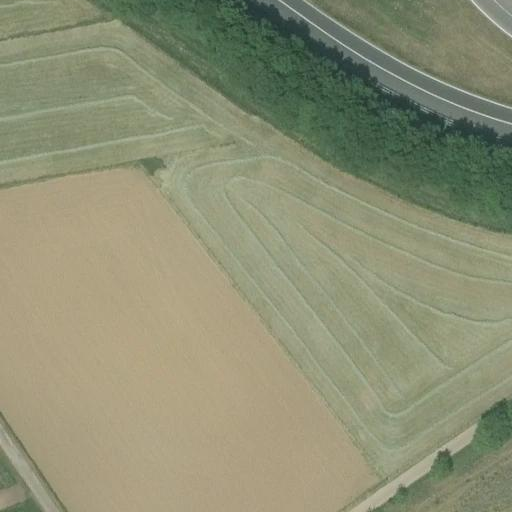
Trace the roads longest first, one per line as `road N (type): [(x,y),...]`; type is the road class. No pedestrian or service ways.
road 1 (motorway): [(287,0),(371,56),(511,117)]
road 2 (unclassified): [(511,410),(359,511)]
